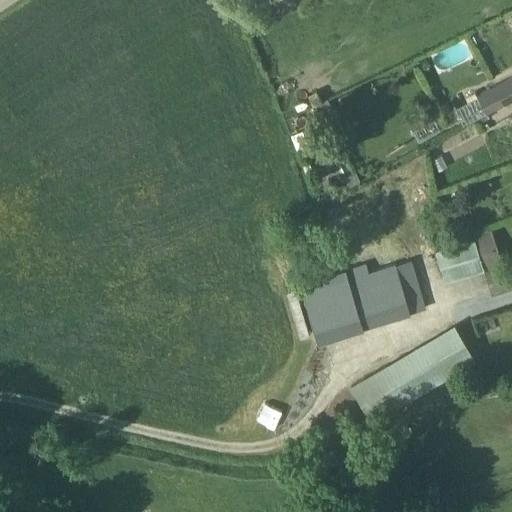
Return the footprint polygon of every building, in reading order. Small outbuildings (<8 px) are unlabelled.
[(511,76),(477,95),(486,112),(511,98),(511,76)] [(466,123),(485,112),(474,93),(455,104),(466,123)] [(360,181),(356,172),(345,176),(349,186),(360,181)] [(474,235),(485,268),(503,263),(491,229),(474,235)] [(444,284),(483,272),(473,239),(433,251),(444,284)] [(503,263),(485,268),(484,269),(491,294),(511,286),(511,270),(511,267),(509,261),(503,263)] [(366,263),(346,269),(365,328),(384,322),(369,273),(366,263)] [(346,269),(300,284),(318,343),(365,328),(346,269)] [(369,416),(474,355),(454,322),(350,383),(369,416)]
